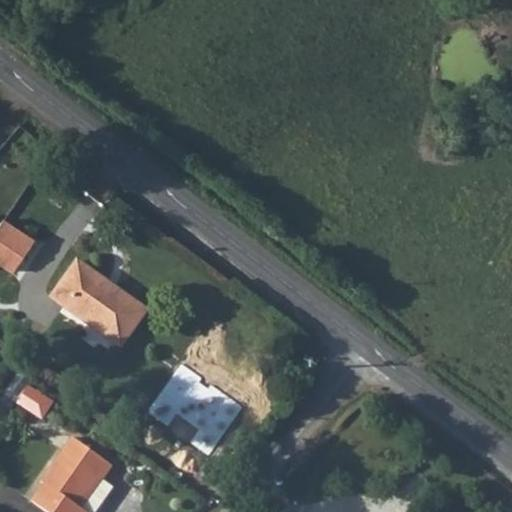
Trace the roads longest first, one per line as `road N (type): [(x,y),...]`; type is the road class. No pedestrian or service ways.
road 1 (tertiary): [(374,346),(0,58)]
road 2 (residential): [(239,511),(374,346)]
road 3 (tertiary): [(511,456),(374,346)]
